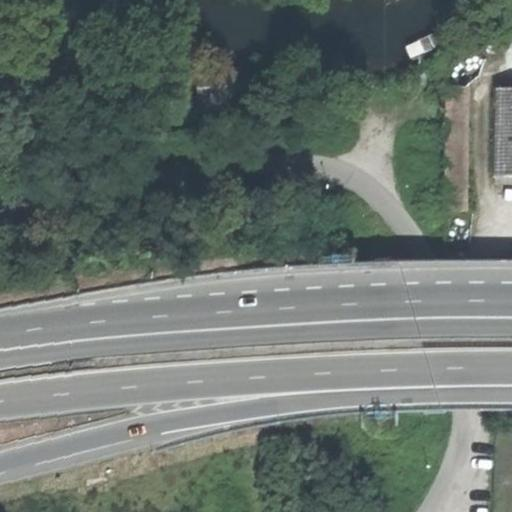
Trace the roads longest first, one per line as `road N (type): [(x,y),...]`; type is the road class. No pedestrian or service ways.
road 1 (trunk): [(511,303),(343,306),(0,336)]
road 2 (trunk): [(0,461),(180,419),(339,400),(435,370)]
road 3 (trunk): [(0,401),(435,370)]
